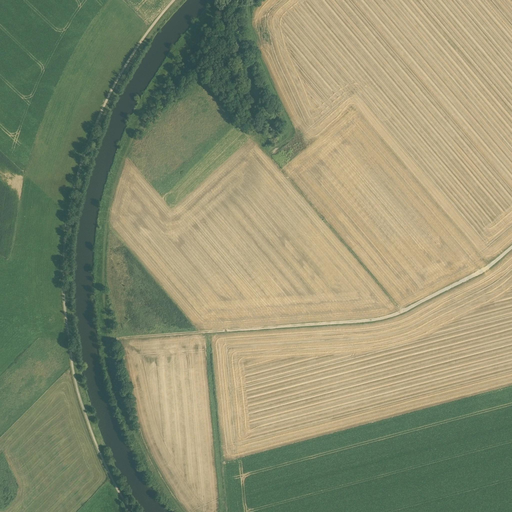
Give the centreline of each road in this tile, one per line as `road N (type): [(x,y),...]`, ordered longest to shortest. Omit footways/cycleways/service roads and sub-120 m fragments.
road 1 (track): [(182,511),(121,396),(105,323),(103,261),(109,204),(135,131),(179,54),(221,7)]
road 2 (track): [(172,0),(137,45),(96,123),(73,188),(62,260),(78,396),(132,511)]
road 3 (track): [(511,247),(476,274),(381,319),(108,339)]
road 4 (track): [(265,150),(402,311)]
